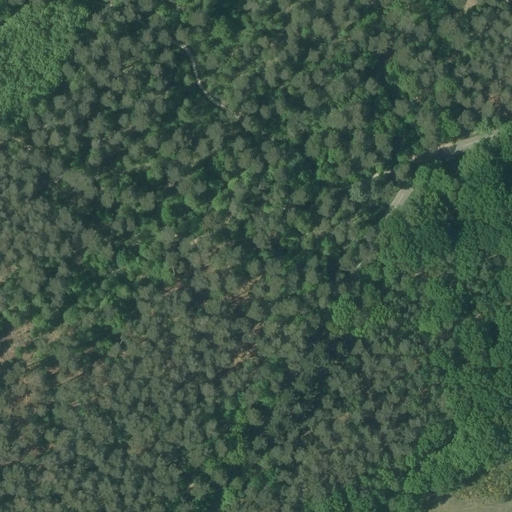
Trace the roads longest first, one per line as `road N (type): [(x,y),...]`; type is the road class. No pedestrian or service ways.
road 1 (unclassified): [(211,511),(411,184),(439,158),(511,131)]
road 2 (track): [(402,196),(358,189),(181,241),(0,129)]
